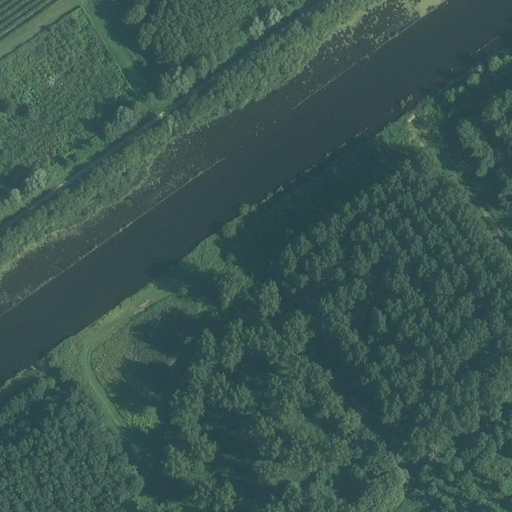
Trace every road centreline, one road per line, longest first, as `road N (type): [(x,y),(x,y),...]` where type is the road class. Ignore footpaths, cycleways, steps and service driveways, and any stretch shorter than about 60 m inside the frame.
road 1 (track): [(140,511),(197,332),(178,288)]
road 2 (track): [(511,260),(416,126)]
